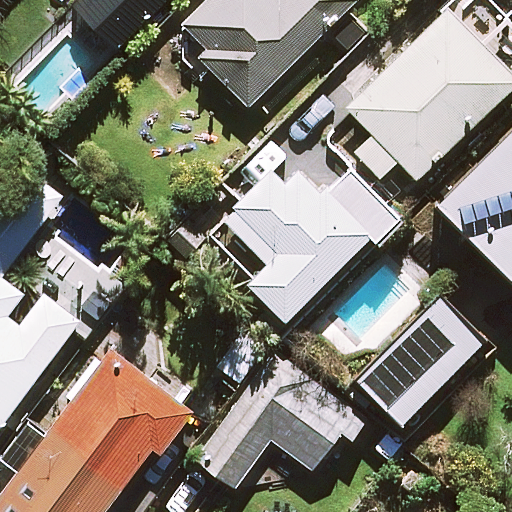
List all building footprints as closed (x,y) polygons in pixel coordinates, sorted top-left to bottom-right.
[(70,0),(68,2),(123,55),(177,0),(70,0)] [(205,0),(184,21),(192,29),(183,38),(249,102),(348,0),(205,0)] [(511,78),(511,70),(447,6),(349,105),(374,130),(356,149),(380,173),(398,155),(417,174),(511,78)] [(511,122),(438,196),(511,269),(511,122)] [(283,179),(272,168),(225,216),(268,258),(249,278),(286,316),(391,210),(350,169),(324,195),(295,167),(283,179)] [(212,228),(192,208),(166,233),(186,254),(212,228)] [(0,419),(91,303),(43,266),(23,291),(0,273),(0,419)] [(490,346),(440,295),(358,373),(408,425),(490,346)] [(191,407),(112,346),(0,491),(0,511),(99,511),(153,442),(159,447),(191,407)] [(367,418),(273,348),(196,453),(234,481),(269,434),(312,466),(341,427),(353,436),(367,418)]
